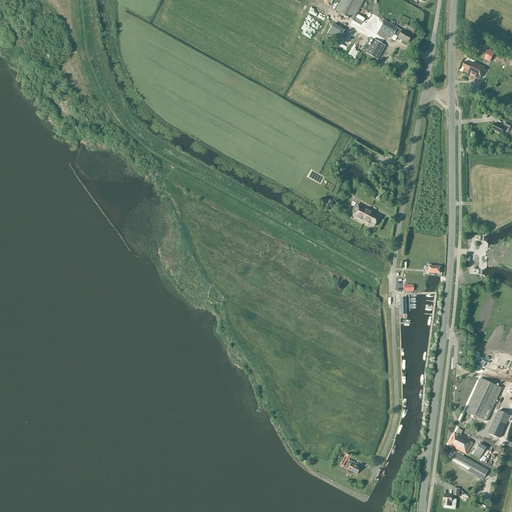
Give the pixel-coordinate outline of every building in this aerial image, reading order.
[(364,0),(341,0),(336,10),(353,20),(364,0)] [(398,27),(385,20),(380,28),(393,36),(393,35),(407,43),(411,36),(397,28),(398,27)] [(344,32),(332,25),(327,34),(339,40),(344,32)] [(344,38),(341,44),(348,48),(355,34),(347,30),(343,37),(344,38)] [(347,54),(355,59),(368,39),(360,33),(347,54)] [(385,46),(373,39),(365,53),(377,60),(385,46)] [(464,68),(463,71),(479,79),(485,68),(474,62),(472,65),(465,62),(462,67),(464,68)] [(502,127),(495,123),(492,129),(501,134),(503,130),(508,132),(510,127),(504,123),(502,127)] [(368,225),(368,224),(374,227),(379,216),(374,214),(375,212),(357,202),(355,207),(354,206),(351,211),(352,212),(350,216),(368,225)] [(399,295),(400,312),(408,311),(407,295),(399,295)] [(505,332),(498,329),(493,340),(500,343),(502,338),(506,341),(509,335),(504,333),(505,332)] [(511,364),(511,356),(501,351),(498,358),(511,364)] [(480,378),(466,410),(465,412),(486,421),(501,388),(480,378)] [(498,410),(488,433),(499,439),(510,415),(498,410)] [(458,434),(455,432),(448,444),(451,446),(452,446),(458,450),(464,454),(466,455),(473,443),(469,440),(470,439),(459,434),(458,434)] [(486,448),(479,443),(473,454),(480,459),(486,448)] [(464,454),(458,450),(457,452),(455,451),(450,461),(483,479),(488,470),(463,456),(464,454)] [(346,454),(340,466),(357,474),(359,468),(347,462),(350,456),(346,454)] [(452,496),(444,495),(443,501),(443,505),(451,506),(452,496)]
